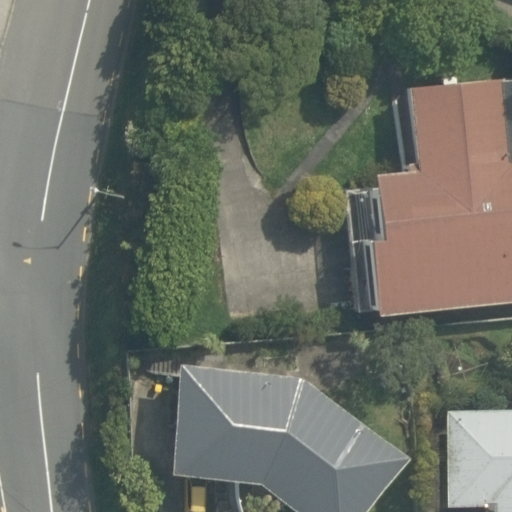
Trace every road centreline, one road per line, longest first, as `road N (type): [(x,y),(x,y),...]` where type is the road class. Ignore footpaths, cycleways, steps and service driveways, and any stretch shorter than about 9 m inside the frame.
road 1 (residential): [(89,0),(28,308)]
road 2 (tertiary): [(28,308),(51,511)]
